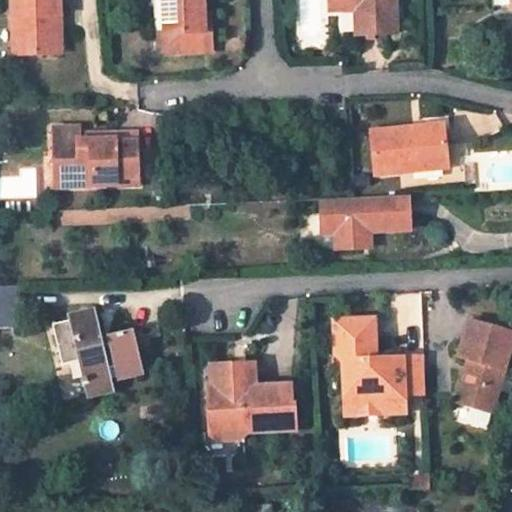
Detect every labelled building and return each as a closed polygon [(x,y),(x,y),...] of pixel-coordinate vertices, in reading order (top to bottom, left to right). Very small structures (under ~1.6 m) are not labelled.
[(9,0),(10,18),(11,56),(52,55),(51,17),(57,17),(55,0),(9,0)] [(166,0),(168,37),(182,36),(183,54),(212,52),(211,32),(206,32),(205,7),(204,0),(166,0)] [(327,0),(327,3),(328,3),(354,2),(354,12),(355,37),(398,36),(395,0),(327,0)] [(354,2),(328,3),(327,3),(328,12),(354,12),(354,2)] [(91,181),(113,180),(114,188),(135,187),(134,133),(114,133),(114,141),(78,141),(78,134),(78,127),(53,127),(53,150),(54,150),(59,150),(60,189),(91,188),(91,181)] [(444,133),(414,134),(414,130),(372,133),(375,175),(447,170),(444,133)] [(113,180),(91,181),(91,188),(114,188),(113,180)] [(323,199),(325,232),(336,231),(337,248),(363,247),(362,230),(372,230),(410,229),(409,195),(323,199)] [(372,246),(372,230),(362,230),(363,247),(372,246)] [(0,327),(19,327),(18,286),(0,286),(0,327)] [(70,322),(54,325),(63,365),(79,361),(88,397),(115,391),(109,369),(116,368),(117,370),(141,365),(133,331),(109,337),(111,343),(104,345),(96,312),(69,318),(70,322)] [(357,407),(381,406),(389,397),(406,397),(404,358),(394,359),(388,370),(377,369),(377,359),(373,318),(335,320),(336,359),(343,364),(344,395),(357,407)] [(511,333),(468,320),(457,358),(466,361),(455,402),(492,413),(511,342),(511,333)] [(426,397),(423,358),(404,358),(406,397),(426,397)] [(377,369),(388,370),(394,359),(377,359),(377,369)] [(246,376),(257,375),(257,364),(236,365),(236,383),(245,382),(246,376)] [(210,387),(211,434),(217,434),(240,433),(296,431),(294,403),(292,402),(291,386),(258,387),(257,375),(246,376),(245,382),(236,383),(236,365),(213,366),(214,387),(210,387)] [(381,406),(357,407),(344,395),(345,420),(407,417),(406,397),(389,397),(381,406)] [(217,443),(240,442),(240,433),(217,434),(217,443)]
